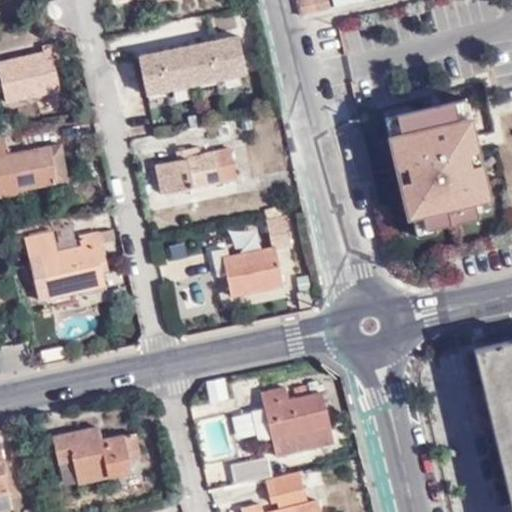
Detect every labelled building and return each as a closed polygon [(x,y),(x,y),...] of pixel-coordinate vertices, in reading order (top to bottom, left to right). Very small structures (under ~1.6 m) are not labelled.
[(298,0),(302,15),(330,9),(327,0),(298,0)] [(199,81),(232,74),(230,67),(249,62),(242,34),(231,35),(229,29),(218,30),(215,16),(186,22),(199,81)] [(63,58),(59,44),(45,47),(46,52),(0,63),(8,102),(39,95),(42,111),(64,105),(55,60),(63,58)] [(435,226),(478,216),(478,212),(475,200),(489,197),(481,163),(470,165),(467,150),(471,149),(468,138),(475,136),(465,98),(396,114),(401,133),(389,136),(397,167),(407,164),(410,179),(400,182),(408,216),(412,215),(422,212),(426,228),(435,226)] [(385,117),(389,136),(401,133),(396,114),(385,117)] [(9,151),(5,133),(0,134),(0,191),(1,194),(24,189),(23,186),(57,179),(50,143),(9,151)] [(481,163),(475,136),(468,138),(471,149),(467,150),(470,165),(481,163)] [(164,193),(236,177),(231,148),(202,155),(199,147),(185,149),(186,158),(157,164),(164,193)] [(397,167),(400,182),(410,179),(407,164),(397,167)] [(478,212),(492,209),(489,197),(475,200),(478,212)] [(437,231),(435,226),(426,228),(422,212),(412,215),(417,236),(437,231)] [(80,236),(76,213),(52,218),(54,229),(59,249),(82,244),(80,236)] [(290,244),(284,214),(267,217),(273,247),(233,255),(231,247),(215,250),(218,265),(226,263),(233,295),(287,284),(278,246),(290,244)] [(99,232),(80,236),(82,244),(59,249),(54,229),(29,235),(33,256),(44,253),(53,296),(104,285),(101,272),(107,270),(101,244),(99,233),(99,232)] [(113,231),(99,233),(101,244),(115,242),(113,231)] [(174,258),(175,276),(210,274),(209,256),(174,258)] [(511,337),(474,346),(511,508),(511,337)] [(210,403),(228,398),(223,379),(205,383),(210,403)] [(286,386),(263,391),(266,406),(252,409),(258,439),(272,436),(273,439),(277,438),(280,453),(334,441),(323,391),(289,398),(286,386)] [(104,440),(101,426),(54,435),(60,462),(74,459),(79,483),(133,471),(131,460),(140,458),(136,431),(123,433),(123,438),(104,440)] [(0,493),(9,491),(0,452),(0,493)] [(232,465),(237,483),(266,477),(273,475),(269,457),(232,465)] [(309,501),(302,469),(273,475),(266,477),(271,501),(279,501),(280,508),(265,511),(263,511),(262,503),(243,506),(243,511),(321,511),(318,498),(309,501)]
